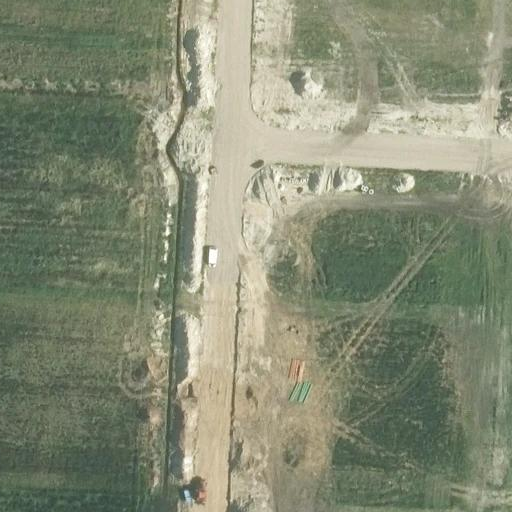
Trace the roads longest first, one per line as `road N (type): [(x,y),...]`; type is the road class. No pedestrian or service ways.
road 1 (unclassified): [(229,146),(210,511)]
road 2 (unclassified): [(229,146),(511,159)]
road 3 (unclassified): [(236,0),(229,146)]
